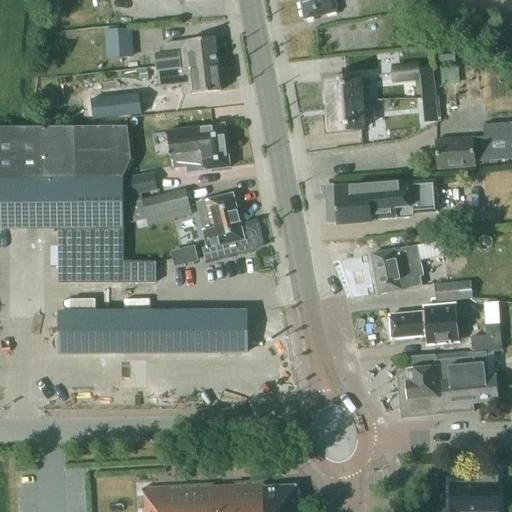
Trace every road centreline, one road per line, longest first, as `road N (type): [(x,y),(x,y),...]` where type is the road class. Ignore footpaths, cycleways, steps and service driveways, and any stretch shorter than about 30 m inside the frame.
road 1 (primary): [(324,398),(250,0)]
road 2 (unclassified): [(299,431),(0,430)]
road 3 (residential): [(511,441),(372,441)]
